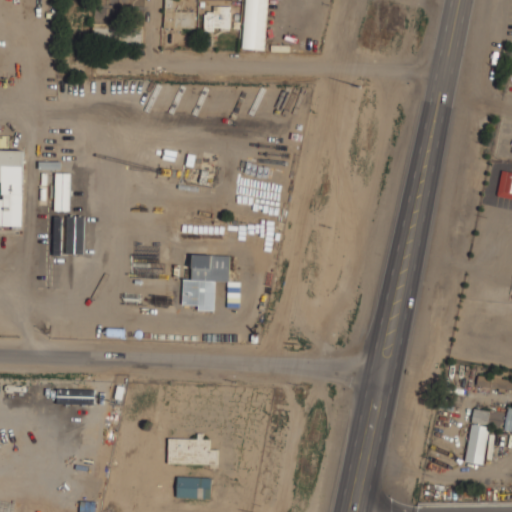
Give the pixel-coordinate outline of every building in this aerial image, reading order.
[(191,13),(173,13),(172,0),(165,0),(165,28),(183,28),(183,19),(191,20),(191,13)] [(244,0),(242,48),(265,49),(267,0),(244,0)] [(230,6),(214,6),(214,12),(205,12),(204,29),(229,29),(230,6)] [(23,150),(0,149),(0,181),(2,181),(1,208),(3,208),(2,226),(22,226),(23,150)] [(511,196),(511,177),(500,176),(498,195),(511,196)] [(230,255),(193,254),(192,280),(183,279),(183,304),(199,304),(199,309),(214,310),(215,280),(229,280),(230,255)] [(489,411),(473,410),(472,422),(488,424),(489,411)] [(467,461),(484,463),(488,426),(470,424),(467,461)] [(167,463),(217,464),(217,449),(209,449),(209,439),(168,438),(167,463)] [(210,477),(176,477),(176,497),(210,497),(210,477)]
